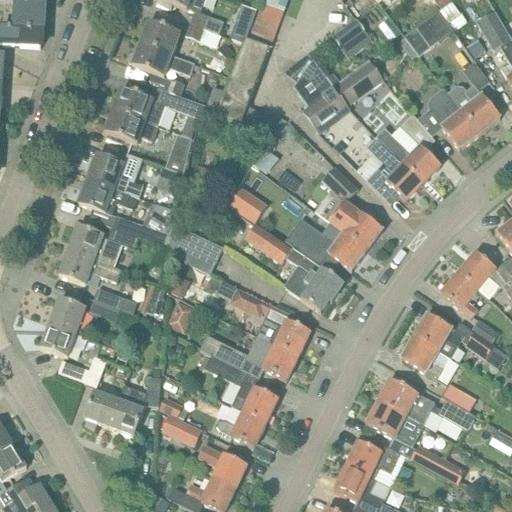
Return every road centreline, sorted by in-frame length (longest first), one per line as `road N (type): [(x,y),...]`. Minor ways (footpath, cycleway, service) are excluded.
road 1 (unclassified): [(511,162),(483,184),(389,303),(283,511)]
road 2 (residential): [(0,241),(88,0)]
road 3 (unclassified): [(99,511),(0,348)]
